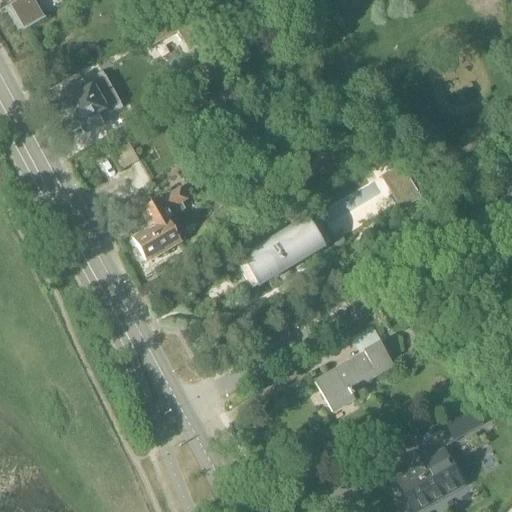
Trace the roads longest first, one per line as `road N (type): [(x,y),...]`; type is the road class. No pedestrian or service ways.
road 1 (residential): [(178,404),(511,213)]
road 2 (tertiary): [(178,404),(0,70)]
road 3 (tertiary): [(237,511),(178,404)]
